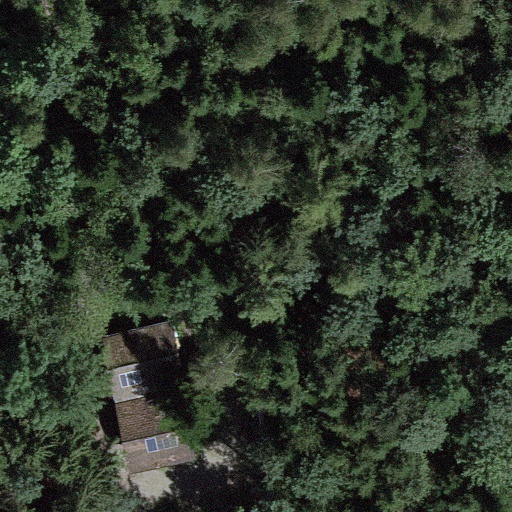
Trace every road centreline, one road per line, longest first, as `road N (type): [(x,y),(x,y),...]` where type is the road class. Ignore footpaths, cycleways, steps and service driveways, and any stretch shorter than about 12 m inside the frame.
road 1 (track): [(0,318),(327,267),(511,251)]
road 2 (track): [(122,302),(50,0)]
